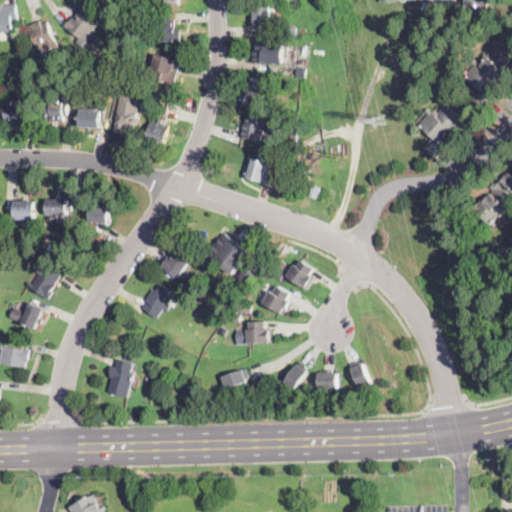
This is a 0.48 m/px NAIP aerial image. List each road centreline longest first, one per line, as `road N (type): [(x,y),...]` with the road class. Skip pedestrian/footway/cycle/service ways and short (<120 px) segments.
road 1 (residential): [(456,430),(441,361),(416,310),(357,250),(117,166),(0,158)]
road 2 (residential): [(56,459),(81,328),(172,197),(196,147),(215,77),(218,0)]
road 3 (primary): [(456,430),(0,446)]
road 4 (residential): [(511,130),(464,173),(384,194),(357,250)]
